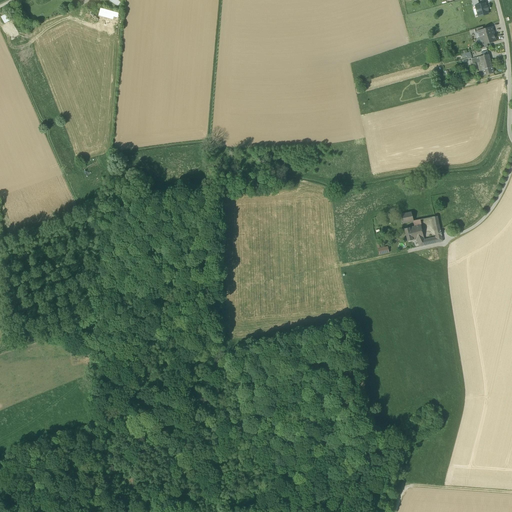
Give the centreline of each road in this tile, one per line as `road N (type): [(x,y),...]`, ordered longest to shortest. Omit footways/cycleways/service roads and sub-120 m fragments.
road 1 (track): [(441,243),(463,396),(441,487)]
road 2 (track): [(393,511),(399,484),(511,492)]
road 3 (residential): [(511,137),(508,36),(498,0)]
